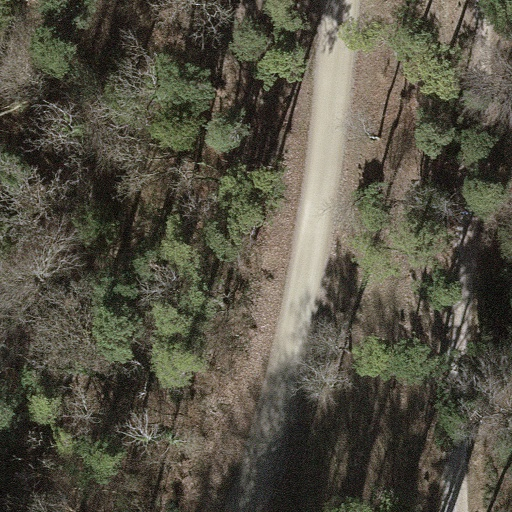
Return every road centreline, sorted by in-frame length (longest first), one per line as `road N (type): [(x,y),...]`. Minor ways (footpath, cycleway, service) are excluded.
road 1 (track): [(347,0),(319,220),(236,511)]
road 2 (track): [(472,511),(458,164),(472,0)]
